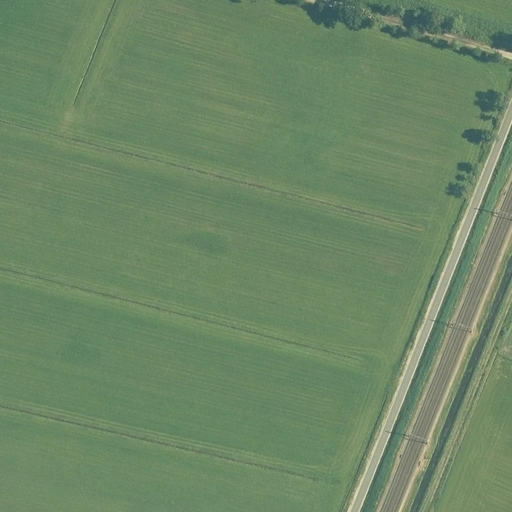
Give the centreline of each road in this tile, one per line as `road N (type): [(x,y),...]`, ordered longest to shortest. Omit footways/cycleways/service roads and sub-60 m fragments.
road 1 (unclassified): [(353,511),(511,107)]
road 2 (track): [(425,511),(511,295)]
road 3 (track): [(302,0),(511,59)]
